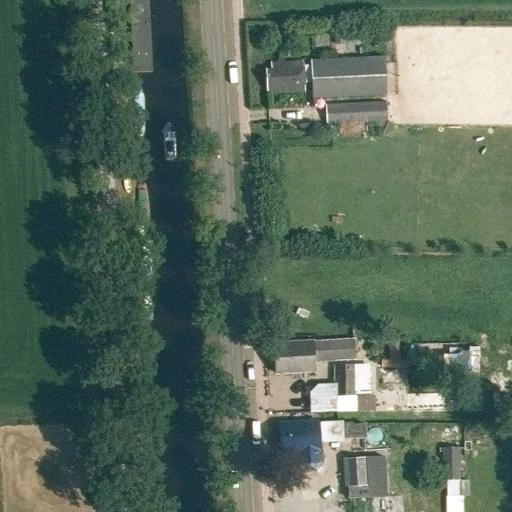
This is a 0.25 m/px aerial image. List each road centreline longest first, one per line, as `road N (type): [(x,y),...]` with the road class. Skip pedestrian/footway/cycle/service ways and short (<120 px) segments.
road 1 (unclassified): [(125,511),(94,0)]
road 2 (secondary): [(242,511),(211,0)]
